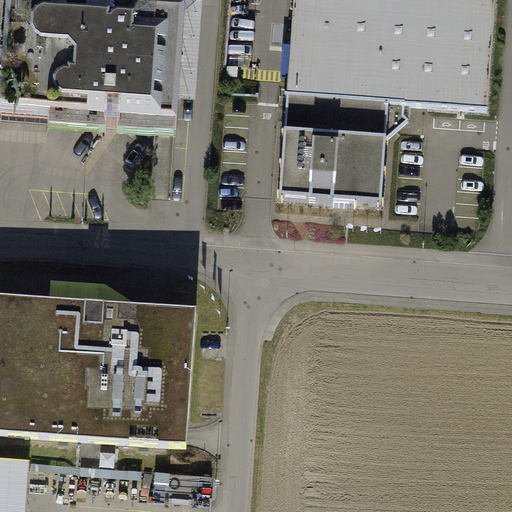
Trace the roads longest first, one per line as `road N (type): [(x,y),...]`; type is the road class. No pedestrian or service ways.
road 1 (residential): [(252,263),(511,281)]
road 2 (residential): [(252,263),(0,242)]
road 3 (residential): [(235,511),(247,331)]
road 4 (unknown): [(242,409),(105,403)]
